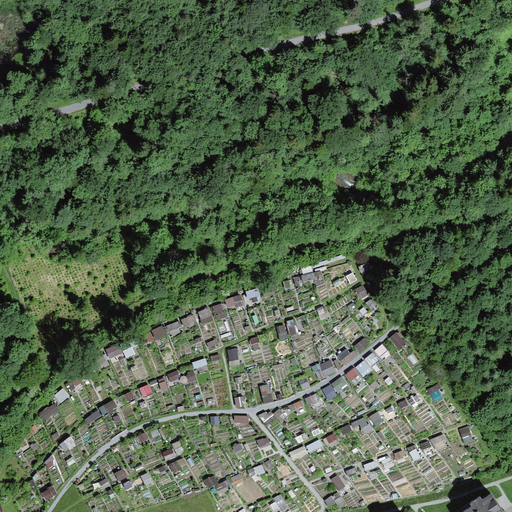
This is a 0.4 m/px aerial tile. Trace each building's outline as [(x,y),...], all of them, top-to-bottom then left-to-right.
[(241,293),(225,298),(229,308),(245,303),(241,293)] [(222,304),(213,306),(215,315),(224,312),(222,304)] [(197,311),(203,325),(215,320),(209,306),(197,311)] [(194,315),(182,319),(184,326),(196,322),(194,315)] [(294,323),(286,325),(289,338),(297,336),(294,323)] [(162,327),(152,332),(157,340),(167,335),(162,327)] [(284,327),(277,329),(281,342),(288,340),(284,327)] [(354,346),(360,354),(369,348),(364,340),(354,346)] [(337,357),(344,367),(357,359),(350,348),(337,357)] [(238,349),(228,351),(231,362),(240,360),(238,349)] [(372,368),(380,361),(372,353),(365,360),(372,368)] [(319,381),(336,374),(330,360),(313,367),(319,381)] [(337,371),(343,366),(337,360),(331,365),(337,371)] [(364,361),(346,376),(355,386),(373,371),(364,361)] [(188,382),(197,381),(195,369),(186,370),(188,382)] [(169,374),(171,381),(181,379),(179,371),(169,374)] [(162,390),(172,386),(168,376),(158,381),(162,390)] [(343,378),(322,388),(328,399),(349,388),(343,378)] [(139,389),(144,398),(153,393),(149,384),(139,389)] [(265,403),(274,400),(269,384),(260,387),(265,403)] [(61,402),(70,396),(65,389),(56,394),(61,402)] [(413,396),(398,405),(403,413),(418,404),(413,396)] [(54,401),(39,413),(45,422),(60,409),(54,401)] [(114,401),(99,410),(104,418),(118,409),(114,401)] [(387,418),(396,414),(392,405),(383,409),(387,418)] [(281,424),(288,419),(281,409),(274,414),(281,424)] [(85,420),(89,425),(102,417),(98,411),(85,420)] [(380,413),(371,416),(373,427),(383,424),(380,413)] [(250,424),(250,417),(235,416),(235,424),(250,424)] [(372,433),(371,421),(341,423),(342,435),(372,433)] [(469,426),(460,429),(466,444),(475,441),(469,426)] [(146,433),(137,438),(141,445),(150,441),(146,433)] [(336,433),(324,438),(328,445),(339,440),(336,433)] [(437,455),(449,449),(444,435),(431,440),(437,455)] [(72,437),(60,446),(66,454),(78,445),(72,437)] [(306,445),(309,453),(323,448),(320,440),(306,445)] [(164,453),(165,462),(176,461),(175,452),(164,453)] [(179,463),(170,469),(176,478),(185,471),(179,463)] [(251,478),(266,474),(264,466),(249,470),(251,478)] [(125,471),(115,476),(119,483),(128,479),(125,471)] [(339,492),(347,488),(340,475),(332,479),(339,492)] [(45,501),(58,495),(54,487),(42,494),(45,501)] [(337,505),(345,502),(341,492),(333,495),(337,505)] [(282,496),(275,499),(279,511),(282,511),(287,511),(282,496)] [(500,511),(492,499),(472,511),(500,511)]
